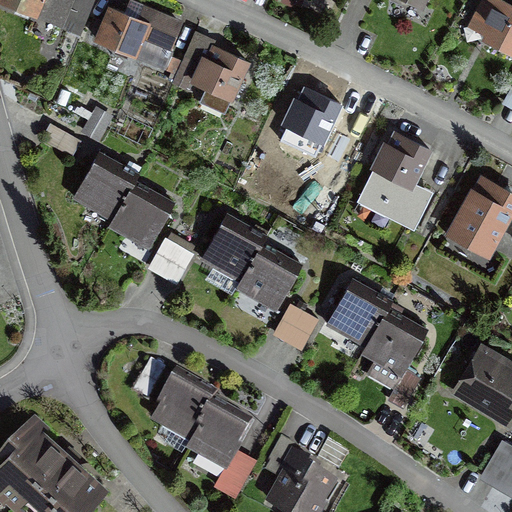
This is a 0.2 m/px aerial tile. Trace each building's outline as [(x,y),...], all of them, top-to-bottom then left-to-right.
[(79,32),(92,0),(0,0),(34,14),(35,11),(60,22),(59,24),(79,32)] [(511,5),(502,0),(482,0),(475,15),(494,24),(486,38),(511,51),(511,5)] [(133,54),(140,37),(145,39),(146,37),(169,47),(179,22),(143,7),(139,19),(111,7),(98,39),(133,54)] [(204,58),(193,80),(230,97),(247,61),(213,45),(207,59),(204,58)] [(296,99),(285,122),(322,139),(339,103),(305,87),(299,101),(296,99)] [(81,139),(55,124),(47,138),(73,153),(81,139)] [(430,190),(412,181),(428,148),(395,131),(388,145),(386,144),(374,166),(376,167),(361,197),(414,223),(430,190)] [(135,180),(138,173),(100,151),(75,196),(113,218),(135,180)] [(511,205),(511,193),(482,177),(474,190),(450,233),(487,253),(510,210),(511,205)] [(113,218),(109,225),(148,246),(173,201),(135,180),(113,218)] [(262,241),(266,235),(228,213),(202,258),(241,280),(262,241)] [(183,247),(170,240),(155,267),(168,274),(183,247)] [(241,280),(237,286),(276,308),(301,263),(262,241),(241,280)] [(183,247),(168,274),(180,281),(195,254),(183,247)] [(388,307),(392,300),(353,278),(328,323),(366,345),(388,307)] [(293,342),(309,313),(296,306),(279,335),(293,342)] [(405,371),(403,370),(426,328),(388,307),(366,345),(363,352),(375,359),(368,372),(396,387),(405,371)] [(306,349),(322,320),(309,313),(293,342),(306,349)] [(462,381),(480,391),(475,400),(509,421),(511,415),(511,366),(482,349),(462,381)] [(170,368),(155,359),(138,389),(153,397),(170,368)] [(177,370),(152,415),(191,437),(212,399),(216,392),(177,370)] [(226,465),(251,420),(212,399),(191,437),(187,444),(226,465)] [(79,511),(102,488),(35,428),(0,465),(0,502),(3,499),(4,500),(8,495),(27,511),(79,511)] [(328,439),(318,456),(339,468),(349,451),(328,439)] [(283,511),(315,511),(334,479),(317,470),(317,469),(317,468),(317,467),(317,466),(316,465),(316,464),(315,463),(314,462),(313,462),(312,462),(311,461),(310,462),(309,462),(308,462),(307,463),(306,463),(305,464),(303,468),(298,465),(300,461),(293,457),(296,452),(297,451),(297,450),(297,449),(296,449),(296,448),(295,447),(282,440),(268,465),(283,474),(269,499),(286,509),(283,511)] [(496,481),(511,454),(511,446),(505,442),(486,474),(496,481)] [(511,454),(496,481),(511,489),(511,454)]
